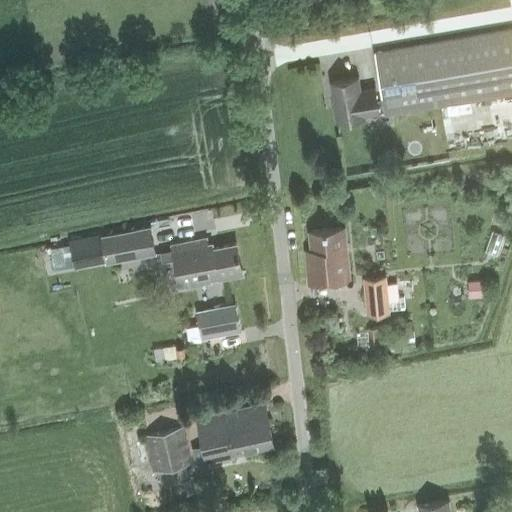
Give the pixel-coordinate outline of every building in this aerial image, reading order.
[(511,28),(375,52),(383,99),(377,100),(375,87),(360,90),(358,77),(331,82),(335,106),(334,106),(336,121),(365,116),(365,115),(385,111),(385,115),(511,93),(511,28)] [(101,236),(106,262),(155,252),(150,226),(101,236)] [(310,230),(312,249),(306,250),(310,284),(351,279),(346,226),(310,230)] [(217,279),(242,274),(236,243),(208,248),(205,238),(171,245),(180,288),(211,282),(210,279),(217,277),(217,279)] [(366,315),(390,313),(387,276),(363,279),(366,315)] [(234,295),(202,301),(207,325),(238,319),(234,295)] [(233,456),(232,453),(274,444),(265,403),(197,419),(206,462),(233,456)] [(189,462),(180,426),(142,436),(151,472),(155,471),(159,487),(187,480),(183,464),(189,462)] [(481,508),(487,511),(494,511),(501,501),(490,494),(481,508)] [(419,511),(450,511),(449,500),(419,505),(419,511)]
